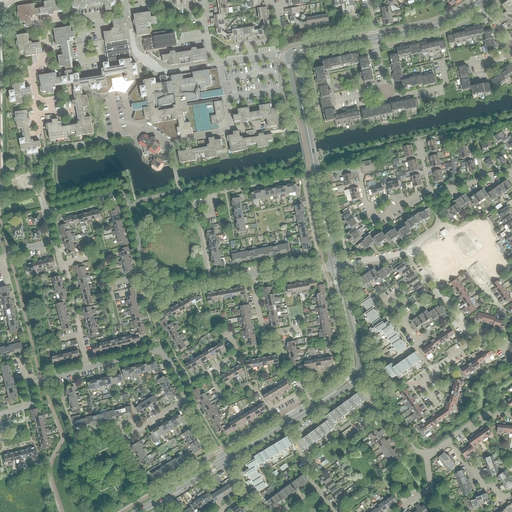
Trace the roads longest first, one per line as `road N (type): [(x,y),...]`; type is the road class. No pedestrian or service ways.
road 1 (residential): [(319,268),(301,177),(225,192)]
road 2 (tertiary): [(334,267),(302,110)]
road 3 (tertiary): [(223,460),(354,372)]
road 4 (residential): [(116,120),(170,144),(230,127)]
